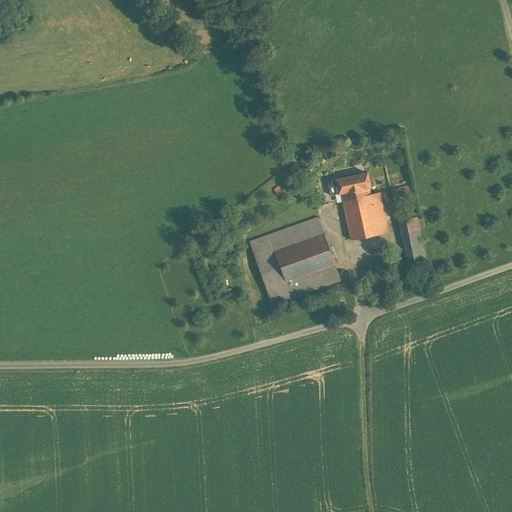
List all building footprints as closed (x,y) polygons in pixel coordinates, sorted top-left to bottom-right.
[(367,173),(335,180),(328,182),(330,195),(338,193),(338,194),(341,193),(369,187),(370,187),(367,173)] [(281,184),(274,189),(277,194),(284,189),(281,184)] [(412,185),(392,189),(394,200),(414,196),(412,185)] [(369,187),(341,193),(351,240),(389,232),(380,192),(370,194),(369,187)] [(317,217),(308,220),(314,237),(324,234),(317,217)] [(417,217),(399,221),(408,264),(426,260),(420,229),(418,219),(417,217)] [(424,217),(418,219),(420,229),(426,228),(424,217)] [(308,220),(249,241),(272,305),(340,280),(334,263),(285,281),(274,252),(314,237),(308,220)] [(314,237),(274,252),(285,281),(334,263),(324,234),(314,237)]
